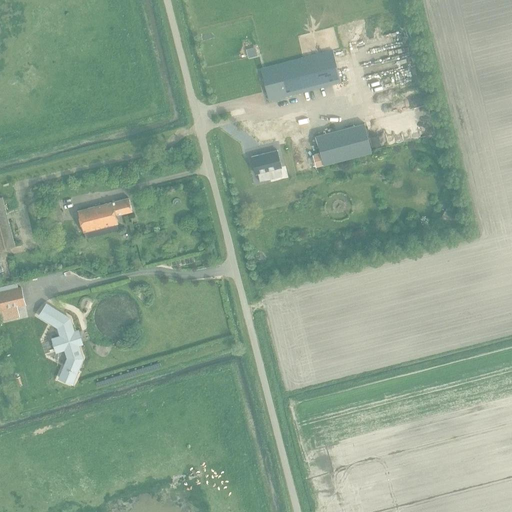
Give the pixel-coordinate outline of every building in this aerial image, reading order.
[(264,70),(272,101),(341,84),(333,53),(264,70)] [(313,157),(316,169),(372,154),(365,125),(316,138),(321,155),(313,157)] [(277,150),(251,156),(256,174),(258,173),(260,182),(270,179),(268,171),(281,167),(277,150)] [(0,196),(0,249),(15,245),(2,196),(0,196)] [(77,211),(83,232),(118,223),(115,215),(132,210),(128,198),(77,211)] [(42,205),(47,225),(63,221),(58,201),(42,205)] [(125,216),(127,224),(137,222),(135,214),(125,216)] [(21,287),(0,292),(0,309),(25,304),(21,287)] [(45,304),(39,315),(47,320),(48,318),(54,322),(53,324),(63,330),(64,335),(56,337),(60,350),(68,347),(70,352),(64,367),(76,372),(82,358),(81,356),(77,357),(75,351),(79,350),(77,345),(79,344),(75,331),(73,332),(69,318),(47,304),(46,304),(45,304)]
